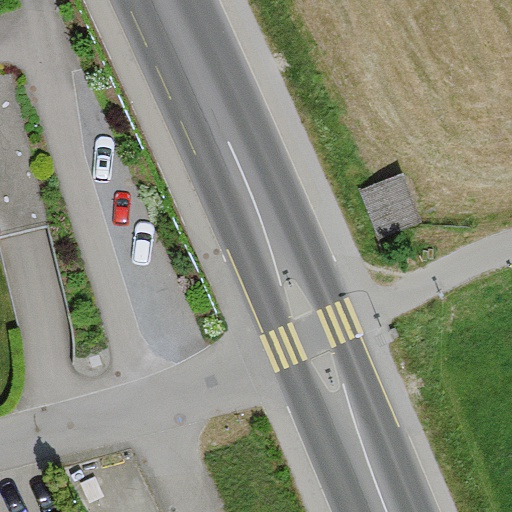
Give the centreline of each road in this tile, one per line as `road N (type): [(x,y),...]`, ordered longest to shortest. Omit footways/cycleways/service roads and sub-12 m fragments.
road 1 (primary): [(321,353),(169,0)]
road 2 (residential): [(321,353),(255,361),(166,399),(0,438)]
road 3 (primary): [(388,511),(321,353)]
